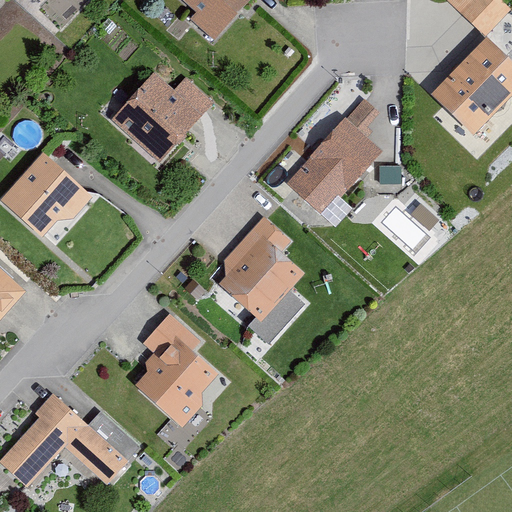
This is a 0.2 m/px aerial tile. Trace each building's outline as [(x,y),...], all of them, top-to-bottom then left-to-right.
[(174,0),(212,37),(249,0),(174,0)] [(493,0),(454,0),(452,2),(485,35),(506,13),(493,0)] [(471,135),(511,93),(511,62),(487,38),(430,95),(471,135)] [(111,118),(157,163),(213,106),(187,80),(171,96),(151,77),(111,118)] [(343,126),(290,187),(333,224),(347,209),(339,203),(379,157),(343,126)] [(69,214),(87,195),(41,157),(3,202),(36,232),(50,212),(69,214)] [(282,287),(295,274),(277,257),(288,245),(263,223),(224,266),(229,270),(218,283),(265,326),(287,302),(282,287)] [(0,324),(28,293),(0,268),(0,324)] [(173,420),(212,376),(184,352),(193,341),(167,319),(144,346),(161,361),(137,389),(173,420)] [(57,396),(2,461),(34,488),(67,448),(111,484),(141,448),(99,413),(90,424),(57,396)]
